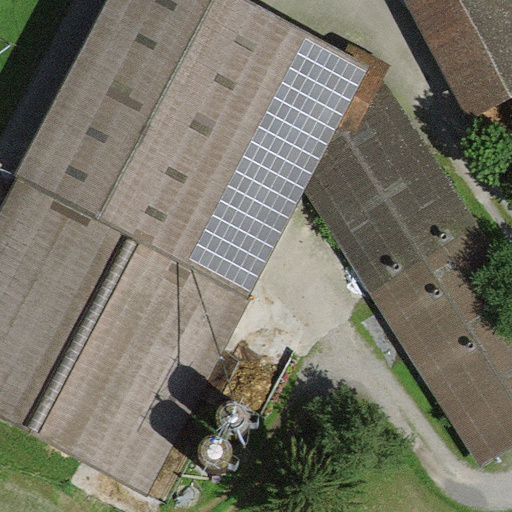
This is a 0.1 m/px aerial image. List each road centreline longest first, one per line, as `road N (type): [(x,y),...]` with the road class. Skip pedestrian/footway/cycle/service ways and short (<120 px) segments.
road 1 (track): [(511,475),(468,485),(410,437),(311,313)]
road 2 (track): [(0,156),(84,0)]
road 3 (track): [(422,92),(511,222)]
